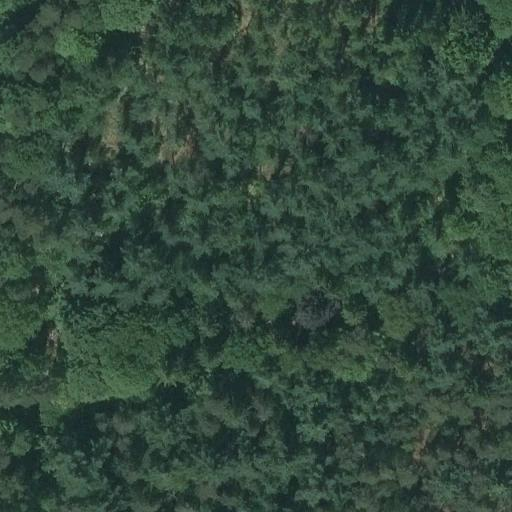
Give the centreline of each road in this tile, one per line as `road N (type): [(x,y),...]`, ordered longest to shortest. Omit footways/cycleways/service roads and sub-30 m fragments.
road 1 (track): [(35,327),(166,363),(421,278),(511,235)]
road 2 (track): [(35,327),(57,76),(113,0)]
road 3 (track): [(14,511),(35,327)]
